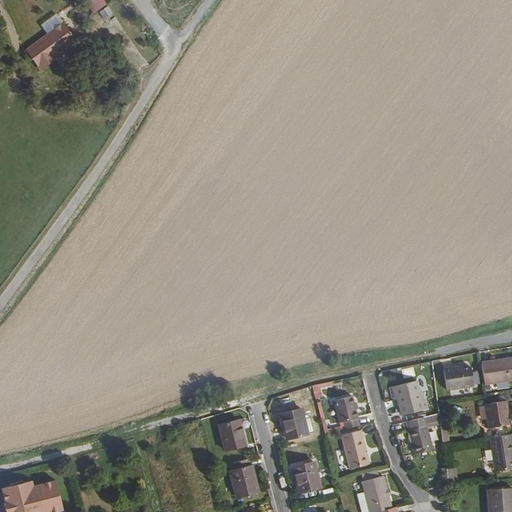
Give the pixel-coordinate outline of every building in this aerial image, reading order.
[(97,11),(107,4),(104,0),(89,0),(90,0),(97,11)] [(99,11),(104,20),(113,15),(108,6),(99,11)] [(59,25),(22,52),(36,71),(51,60),(49,57),(71,42),(59,25)] [(490,358),(482,358),(485,380),(511,376),(511,354),(503,356),(503,359),(490,361),(490,358)] [(455,362),(438,364),(440,385),(468,381),(465,363),(455,364),(455,362)] [(401,413),(424,407),(422,397),(420,390),(419,390),(415,379),(390,385),(392,397),(397,397),(401,413)] [(343,419),(345,426),(359,422),(352,393),(334,398),(340,419),(343,419)] [(506,398),(485,401),(489,425),(510,421),(506,398)] [(338,424),(327,426),(320,402),(316,403),(324,435),(340,431),(338,424)] [(284,433),(304,428),(298,403),(278,408),(284,433)] [(221,444),(242,439),(236,414),(215,419),(221,444)] [(423,415),(406,419),(413,452),(431,447),(423,415)] [(366,432),(376,430),(374,423),(364,425),(366,432)] [(349,466),(368,461),(361,428),(341,432),(349,466)] [(507,432),(489,435),(496,468),(511,464),(511,447),(510,448),(507,432)] [(229,464),(226,465),(233,491),(253,486),(247,460),(246,460),(245,453),(228,457),(229,464)] [(290,460),(296,487),(317,481),(311,456),(290,460)] [(441,467),(443,482),(452,481),(450,466),(441,467)] [(363,488),(368,509),(376,507),(389,504),(386,492),(385,486),(382,472),(360,477),(363,488)] [(8,510),(7,511),(45,511),(61,508),(54,478),(32,484),(30,479),(1,486),(4,501),(6,501),(8,510)] [(487,511),(509,511),(509,496),(511,496),(511,486),(487,488),(487,511)] [(355,490),(360,511),(368,509),(363,488),(355,490)] [(236,504),(238,511),(252,508),(250,501),(236,504)] [(395,511),(394,503),(389,504),(376,507),(376,511),(395,511)]
